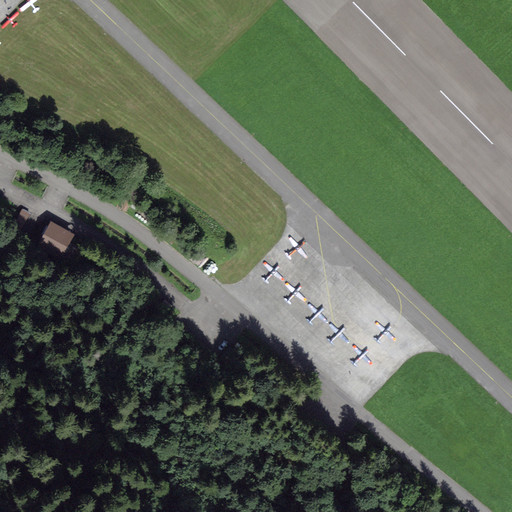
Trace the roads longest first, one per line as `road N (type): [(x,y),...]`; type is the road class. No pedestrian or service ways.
road 1 (track): [(0,156),(134,233),(353,411)]
road 2 (unclassified): [(477,511),(353,411)]
